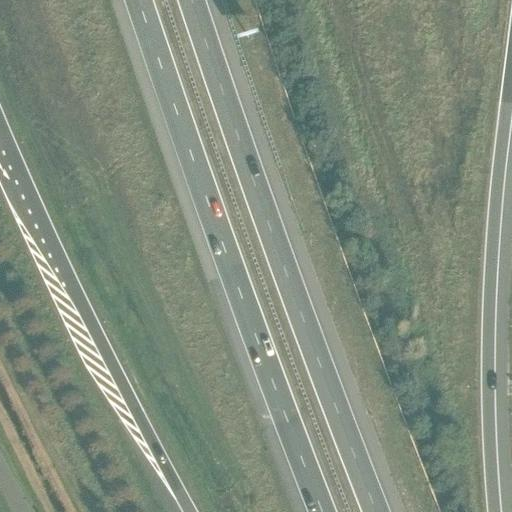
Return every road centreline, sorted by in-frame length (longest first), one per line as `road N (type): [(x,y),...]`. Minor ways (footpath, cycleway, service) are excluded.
road 1 (motorway): [(379,511),(240,162),(190,0)]
road 2 (motorway): [(141,0),(322,511)]
road 3 (motorway): [(493,511),(490,262),(511,51)]
road 4 (motorway): [(0,124),(189,511)]
